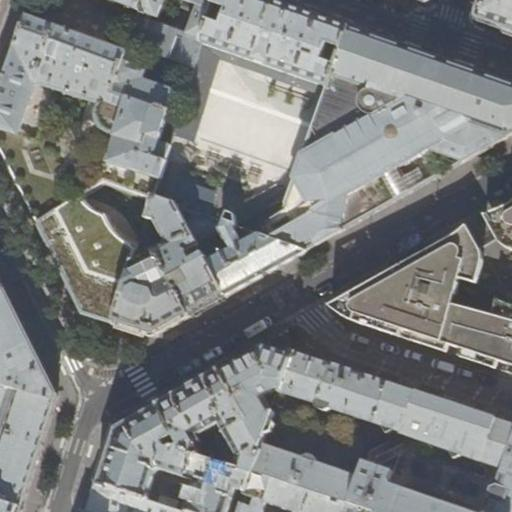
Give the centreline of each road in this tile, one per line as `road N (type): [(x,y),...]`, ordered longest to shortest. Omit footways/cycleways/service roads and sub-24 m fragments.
road 1 (residential): [(295,295),(511,168)]
road 2 (residential): [(295,295),(337,345),(511,401)]
road 3 (residential): [(94,404),(295,295)]
road 4 (residential): [(94,404),(0,215)]
